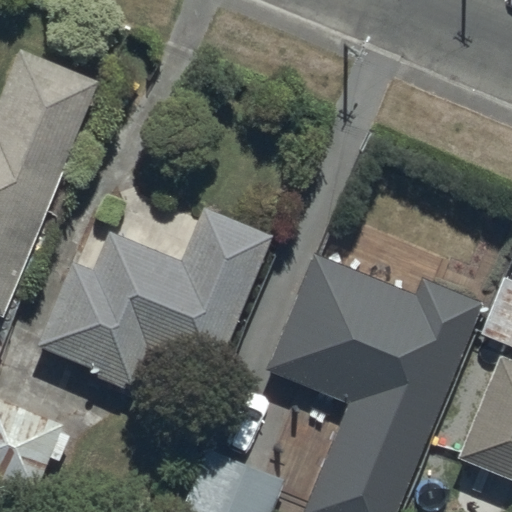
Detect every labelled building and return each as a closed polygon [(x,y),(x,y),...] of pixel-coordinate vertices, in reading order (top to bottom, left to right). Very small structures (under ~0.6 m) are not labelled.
[(17,51),(0,91),(0,318),(1,319),(98,83),(17,51)] [(271,238),(201,209),(179,262),(106,233),(90,272),(70,264),(35,348),(132,387),(147,351),(213,378),(271,238)] [(413,297),(312,256),(264,372),(346,406),(302,511),(395,511),(481,306),(420,280),(413,297)] [(511,284),(505,282),(482,337),(511,349),(511,284)] [(511,363),(496,356),(454,460),(511,483),(511,363)] [(64,426),(0,400),(0,486),(33,500),(64,426)] [(271,511),(283,483),(205,451),(180,511),(271,511)]
